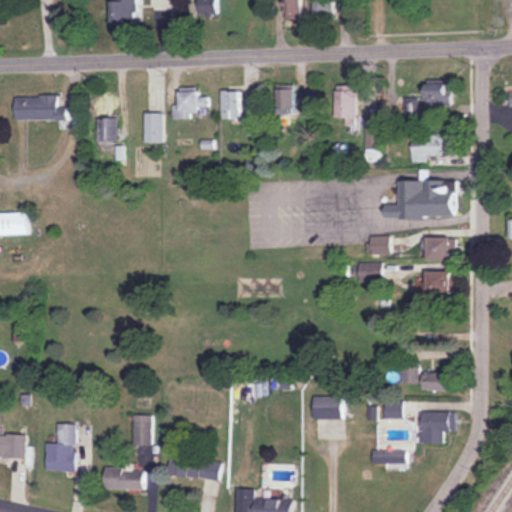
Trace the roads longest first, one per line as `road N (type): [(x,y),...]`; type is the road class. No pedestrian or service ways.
road 1 (residential): [(511,40),(0,61)]
road 2 (residential): [(481,43),(477,418),(451,480),(426,511)]
